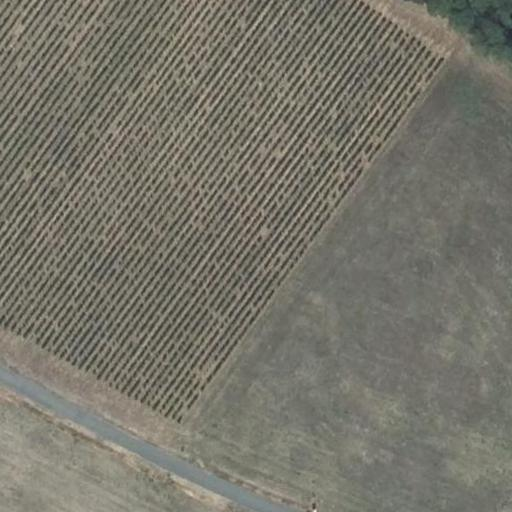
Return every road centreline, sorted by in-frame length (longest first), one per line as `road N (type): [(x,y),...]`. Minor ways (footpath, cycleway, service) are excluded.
road 1 (unclassified): [(281,511),(0,373)]
road 2 (track): [(511,75),(409,0)]
